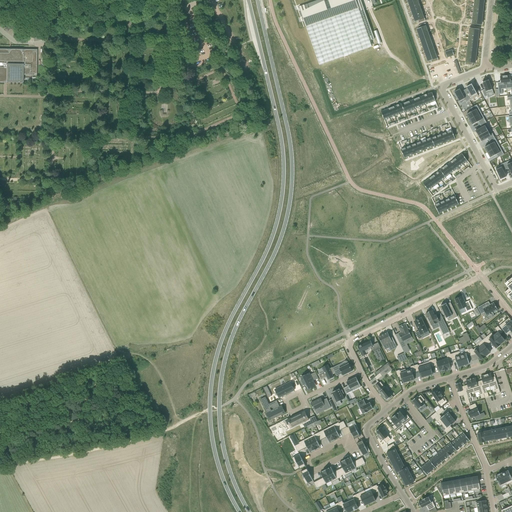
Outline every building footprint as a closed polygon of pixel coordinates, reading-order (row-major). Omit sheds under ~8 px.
[(311,3),(299,7),(306,26),(319,65),(372,47),(369,41),(374,39),(360,0),(325,0),(312,5),(311,3)] [(0,82),(3,82),(3,81),(7,81),(22,81),(22,83),(23,83),(23,75),(36,76),(36,75),(37,58),(33,58),(33,55),(37,55),(37,50),(9,50),(9,52),(9,53),(0,53),(0,82)] [(452,50),(445,53),(447,58),(454,56),(452,50)] [(500,82),(497,83),(499,95),(502,94),(502,89),(506,89),(505,76),(500,77),(500,82)] [(375,80),(337,93),(341,105),(379,91),(375,80)] [(485,89),(482,91),(484,97),(488,96),(487,94),(493,92),(489,83),(488,81),(487,81),(486,81),(483,82),(482,82),(485,89)] [(471,84),(466,87),(467,89),(469,93),(466,95),(470,101),(478,96),(471,84)] [(459,89),(454,92),(460,104),(466,101),(466,103),(470,101),(466,95),(463,97),(461,92),(459,89)] [(432,93),(427,95),(430,103),(435,101),(432,93)] [(427,95),(422,97),(425,105),(430,103),(427,95)] [(422,97),(417,99),(420,107),(425,105),(422,97)] [(417,99),(412,100),(415,109),(420,107),(417,99)] [(412,100),(406,102),(410,111),(415,109),(412,100)] [(401,104),(405,113),(410,111),(406,102),(402,104),(401,104)] [(401,104),(396,106),(400,115),(404,113),(405,113),(401,104)] [(472,111),(466,115),(469,120),(481,113),(476,105),(471,108),(472,111)] [(396,106),(391,108),(394,116),(400,115),(396,106)] [(391,108),(386,110),(389,118),(394,116),(391,108)] [(386,110),(381,112),(384,120),(389,118),(386,110)] [(481,113),(469,120),(471,123),(472,125),(473,125),(478,122),(480,125),(486,122),(485,120),(481,113)] [(481,128),(475,131),(478,136),(490,130),(486,122),(480,125),(481,128)] [(490,130),(478,136),(481,142),(486,139),(487,138),(488,141),(489,141),(495,138),(490,130)] [(452,131),(447,133),(450,141),(455,139),(452,131)] [(447,133),(441,135),(445,143),(450,141),(447,133)] [(441,135),(436,136),(440,145),(445,143),(441,135)] [(431,138),(435,147),(440,145),(436,136),(432,138),(431,138)] [(431,138),(426,140),(429,148),(434,146),(435,147),(431,138)] [(485,147),(484,148),(485,149),(487,153),(499,146),(495,138),(489,141),(490,144),(485,147)] [(426,140),(421,142),(424,150),(429,148),(426,140)] [(421,142),(416,144),(419,152),(424,150),(421,142)] [(416,144),(411,146),(414,154),(419,152),(416,144)] [(411,146),(406,148),(409,156),(414,154),(411,146)] [(499,146),(487,153),(490,158),(496,155),(498,158),(504,155),(499,146)] [(406,148),(401,150),(404,158),(409,156),(406,148)] [(460,155),(457,157),(463,165),(467,161),(462,154),(460,155)] [(457,157),(453,160),(458,168),(463,165),(457,157)] [(453,160),(449,164),(454,171),(458,168),(453,160)] [(511,161),(511,160),(503,164),(506,170),(508,168),(511,175),(511,174),(511,161)] [(449,164),(444,167),(450,174),(454,171),(449,164)] [(501,166),(495,169),(500,180),(506,177),(503,171),(506,170),(503,164),(500,165),(501,166)] [(444,167),(440,170),(446,178),(446,177),(450,174),(444,167)] [(440,171),(436,174),(441,181),(446,178),(440,170),(440,171)] [(436,174),(432,177),(437,184),(441,181),(436,174)] [(432,177),(427,180),(433,187),(437,184),(432,177)] [(427,180),(423,183),(428,191),(433,187),(427,180)] [(455,196),(450,198),(453,207),(459,204),(455,196)] [(450,198),(445,201),(449,209),(453,207),(450,198)] [(445,201),(440,203),(444,211),(449,209),(445,201)] [(440,203),(435,205),(439,214),(444,211),(440,203)] [(462,295),(454,299),(460,310),(465,307),(467,311),(472,308),(469,301),(469,300),(465,302),(462,295)] [(488,302),(478,308),(481,314),(484,312),(487,317),(498,311),(494,303),(491,305),(490,305),(489,305),(488,305),(487,303),(488,302)] [(446,304),(440,306),(442,310),(441,311),(443,315),(444,314),(446,318),(452,316),(453,319),(457,317),(453,308),(449,309),(446,304)] [(432,310),(425,314),(427,318),(429,322),(431,326),(437,323),(443,335),(449,332),(440,313),(435,316),(432,310)] [(421,318),(414,322),(419,331),(415,333),(419,339),(422,338),(420,335),(427,332),(421,318)] [(500,325),(499,326),(501,329),(502,329),(506,334),(505,334),(506,334),(509,332),(509,331),(510,330),(511,332),(511,333),(511,321),(509,322),(504,326),(502,324),(502,323),(500,325)] [(401,333),(395,335),(404,354),(409,351),(404,341),(412,337),(410,333),(411,332),(409,329),(408,329),(405,324),(398,327),(401,333)] [(491,333),(500,344),(505,341),(500,335),(503,332),(498,326),(495,329),(496,331),(497,332),(493,335),(491,333)] [(387,332),(378,337),(384,349),(395,344),(392,338),(390,338),(387,332)] [(491,333),(484,339),(488,344),(491,342),(496,348),(496,347),(497,348),(499,346),(499,345),(500,345),(500,344),(491,333)] [(484,339),(476,345),(485,356),(486,356),(487,356),(489,354),(489,353),(490,352),(485,346),(488,344),(484,339)] [(358,346),(357,347),(362,357),(363,356),(362,356),(364,355),(365,355),(366,354),(366,355),(367,354),(365,351),(370,348),(371,351),(373,350),(376,357),(377,360),(378,360),(379,360),(380,362),(385,360),(379,349),(375,351),(372,344),(370,341),(369,341),(368,341),(369,341),(368,342),(362,345),(359,346),(358,346)] [(472,349),(469,350),(471,356),(476,354),(481,360),(485,357),(485,356),(476,345),(477,347),(473,350),(472,349)] [(459,352),(463,365),(469,364),(467,356),(470,355),(470,356),(471,356),(469,350),(468,349),(464,350),(465,352),(462,352),(460,353),(459,352)] [(447,358),(442,359),(445,371),(449,369),(448,369),(451,368),(450,366),(449,362),(452,361),(449,352),(446,353),(447,358)] [(450,352),(449,352),(452,361),(455,360),(458,367),(463,365),(459,352),(450,354),(450,352)] [(400,356),(397,357),(399,363),(407,360),(404,354),(400,356)] [(436,359),(432,360),(434,366),(437,365),(439,372),(442,371),(442,372),(445,371),(442,359),(441,359),(442,360),(437,362),(436,359)] [(429,362),(423,364),(427,376),(433,374),(431,367),(434,366),(432,360),(428,361),(429,362)] [(388,363),(379,370),(381,372),(389,366),(388,363)] [(339,364),(332,368),(334,372),(339,369),(342,374),(343,376),(346,374),(347,374),(348,373),(352,371),(349,364),(348,364),(341,367),(339,364)] [(417,365),(414,366),(416,372),(419,371),(421,378),(427,376),(423,364),(418,365),(417,365)] [(323,373),(319,375),(321,378),(326,376),(327,377),(328,380),(333,377),(332,375),(335,373),(334,372),(332,368),(329,369),(327,365),(322,368),(324,372),(324,373),(324,374),(323,373)] [(405,369),(409,381),(414,380),(412,373),(416,372),(414,366),(410,367),(411,369),(405,370),(405,369)] [(399,370),(396,371),(398,378),(401,377),(401,378),(403,383),(409,381),(405,369),(400,371),(399,370)] [(310,376),(301,380),(303,385),(303,386),(303,385),(304,385),(305,385),(307,390),(311,388),(311,387),(313,386),(315,385),(313,381),(318,378),(315,372),(310,375),(310,376)] [(491,373),(486,375),(489,387),(494,386),(496,392),(496,394),(500,393),(495,378),(492,379),(492,377),(491,373)] [(483,382),(480,383),(483,394),(484,398),(485,398),(483,394),(487,393),(486,389),(485,388),(486,388),(489,387),(486,375),(481,376),(482,380),(483,382)] [(348,386),(343,388),(346,394),(354,390),(352,388),(359,384),(360,387),(361,387),(356,377),(346,382),(348,386)] [(473,378),(470,379),(475,393),(479,392),(481,398),(481,399),(484,398),(483,394),(480,383),(477,383),(477,382),(475,378),(473,379),(473,378)] [(467,386),(464,387),(470,404),(468,399),(471,398),(470,395),(470,393),(471,393),(473,392),(474,392),(474,393),(475,393),(470,379),(467,380),(468,381),(466,381),(467,385),(467,386)] [(290,382),(275,390),(278,398),(294,390),(290,382)] [(380,382),(375,386),(378,388),(380,391),(379,391),(380,391),(380,392),(381,393),(380,393),(381,395),(383,397),(384,397),(385,399),(386,399),(386,400),(392,396),(392,395),(391,396),(391,395),(388,392),(389,391),(390,390),(386,386),(385,387),(385,388),(385,387),(384,387),(380,382)] [(460,383),(455,384),(459,397),(463,395),(466,405),(470,404),(464,387),(462,388),(460,383)] [(332,399),(329,401),(334,412),(338,410),(336,407),(335,404),(340,401),(344,399),(342,395),(344,394),(342,390),(340,391),(339,389),(337,390),(337,388),(333,390),(334,392),(332,392),(333,394),(330,395),(332,399)] [(432,393),(432,394),(439,405),(444,401),(442,397),(441,397),(442,396),(440,392),(439,393),(437,390),(436,391),(435,390),(432,392),(432,393)] [(417,396),(411,401),(412,401),(418,409),(418,410),(424,405),(424,404),(422,402),(424,400),(420,395),(418,397),(418,396),(417,396)] [(319,399),(311,402),(315,409),(314,409),(316,413),(317,414),(317,413),(321,411),(320,410),(320,409),(319,407),(322,406),(325,411),(331,407),(326,399),(322,401),(320,398),(319,399)] [(263,403),(262,403),(264,406),(263,406),(267,413),(266,413),(268,418),(269,420),(272,419),(274,418),(274,417),(280,414),(281,415),(285,413),(282,406),(279,407),(280,407),(279,407),(278,407),(276,403),(275,401),(276,401),(277,402),(277,401),(276,400),(269,404),(267,401),(266,401),(263,403)] [(357,403),(363,414),(362,414),(363,414),(369,411),(372,409),(373,409),(370,402),(369,403),(365,405),(365,404),(365,403),(363,400),(357,403)] [(471,411),(468,413),(470,419),(474,417),(480,415),(475,404),(470,406),(472,411),(471,411)] [(303,412),(287,420),(291,428),(302,423),(304,428),(317,421),(314,416),(306,420),(303,412)] [(398,413),(395,415),(404,426),(411,420),(407,415),(404,417),(400,412),(398,413)] [(438,415),(434,419),(437,422),(438,421),(442,425),(452,417),(448,413),(448,412),(442,417),(439,414),(438,415)] [(392,418),(390,419),(395,425),(392,427),(398,434),(401,431),(399,430),(404,426),(395,415),(392,417),(392,418)] [(452,417),(442,425),(445,429),(444,430),(446,433),(452,429),(450,426),(455,421),(452,417)] [(338,422),(328,428),(334,440),(338,438),(340,437),(337,432),(342,430),(339,424),(338,422)] [(356,424),(348,428),(354,439),(360,437),(357,431),(357,430),(358,429),(357,427),(356,424)] [(381,427),(375,432),(376,432),(377,434),(378,435),(377,436),(381,440),(381,439),(382,440),(383,440),(382,441),(383,441),(383,440),(386,444),(391,440),(389,438),(388,436),(387,436),(388,435),(389,435),(386,431),(384,432),(384,431),(381,428),(381,427)] [(328,428),(318,433),(322,440),(326,437),(329,443),(331,442),(334,440),(328,428)] [(318,433),(309,438),(315,450),(318,448),(320,447),(319,446),(318,442),(322,440),(318,433)] [(463,434),(459,437),(465,444),(469,441),(463,433),(463,434)] [(459,437),(455,440),(461,447),(465,444),(459,437)] [(309,438),(299,443),(299,444),(302,450),(307,447),(309,452),(309,453),(311,452),(315,450),(309,438)] [(450,443),(457,451),(461,447),(455,440),(451,444),(450,443)] [(362,441),(357,444),(363,455),(370,452),(367,446),(365,447),(362,441)] [(450,443),(446,447),(452,454),(456,450),(456,451),(457,451),(450,443)] [(446,447),(442,450),(448,457),(452,454),(446,447)] [(395,449),(386,453),(389,458),(397,454),(395,449)] [(442,450),(438,453),(443,461),(447,457),(448,457),(442,450)] [(438,453),(433,457),(439,464),(443,461),(438,453)] [(299,454),(292,458),(294,462),(295,463),(296,462),(299,467),(300,469),(305,466),(301,457),(299,454)] [(397,454),(389,458),(391,463),(400,459),(397,454)] [(348,458),(345,460),(351,472),(351,471),(361,466),(357,460),(353,462),(350,457),(348,458)] [(429,460),(435,468),(436,468),(435,467),(439,464),(433,457),(429,460)] [(400,459),(391,463),(394,468),(402,463),(400,459)] [(342,468),(338,470),(341,477),(342,477),(341,476),(344,475),(344,476),(351,472),(345,460),(341,461),(340,463),(342,468)] [(429,461),(425,464),(431,471),(435,468),(429,460),(429,461)] [(402,463),(394,468),(396,473),(406,467),(405,468),(402,463)] [(421,467),(421,468),(427,475),(431,471),(425,464),(421,467)] [(329,468),(325,470),(332,482),(341,477),(338,470),(333,472),(331,467),(329,468)] [(406,467),(396,473),(398,472),(400,476),(409,472),(406,467)] [(307,469),(301,472),(305,478),(303,479),(305,484),(313,480),(307,469)] [(323,478),(318,480),(321,486),(331,481),(331,482),(332,482),(325,470),(322,471),(322,472),(320,473),(323,478)] [(501,473),(507,485),(511,482),(511,476),(511,477),(508,471),(502,473),(501,473)] [(409,472),(400,476),(403,481),(411,477),(409,472)] [(498,475),(495,476),(500,487),(506,484),(506,485),(507,485),(501,473),(497,475),(498,475)] [(474,477),(471,478),(474,491),(480,490),(478,476),(474,477)] [(411,477),(403,481),(406,486),(414,482),(411,477)] [(471,478),(465,479),(468,492),(473,491),(474,491),(471,478)] [(463,479),(459,480),(462,493),(468,492),(465,479),(463,479)] [(459,480),(453,481),(455,494),(462,493),(459,480)] [(453,481),(447,482),(449,495),(455,494),(453,481)] [(443,483),(441,483),(442,488),(443,496),(445,496),(449,495),(447,482),(443,483)] [(376,485),(373,487),(376,493),(379,491),(382,497),(383,497),(383,498),(387,496),(386,495),(387,495),(386,492),(387,491),(385,487),(384,488),(382,484),(377,486),(376,485)] [(364,491),(370,503),(375,501),(372,494),(376,493),(373,487),(369,488),(371,491),(366,494),(364,491)] [(364,491),(356,495),(358,501),(362,499),(365,506),(370,503),(364,491)] [(353,498),(348,501),(353,511),(358,508),(355,502),(358,501),(356,495),(352,496),(353,498)] [(422,500),(418,502),(421,508),(426,506),(428,511),(435,507),(430,496),(427,498),(427,497),(422,500)] [(317,501),(314,503),(319,511),(322,509),(317,501)] [(342,501),(338,503),(341,509),(344,507),(346,511),(350,511),(353,511),(348,501),(343,503),(342,501)] [(335,505),(330,508),(332,511),(338,511),(338,510),(341,509),(338,503),(335,504),(335,505)]
